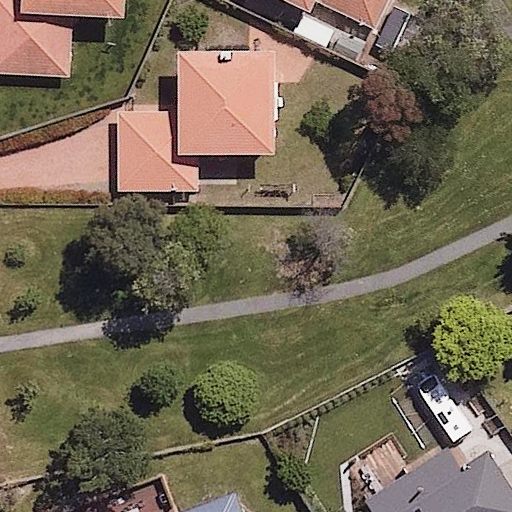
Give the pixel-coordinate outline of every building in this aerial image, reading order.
[(132,0),(0,0),(0,66),(75,68),(76,11),(132,13),(132,0)] [(293,0),(312,10),(316,0),(325,0),(379,28),(393,0),(293,0)] [(300,44),(183,46),(184,104),(120,105),(122,186),(201,185),(200,150),(280,149),(279,82),(301,81),(300,44)] [(451,443),(367,494),(378,511),(511,511),(511,474),(494,445),(463,464),(451,443)] [(244,511),(235,489),(179,511),(244,511)]
